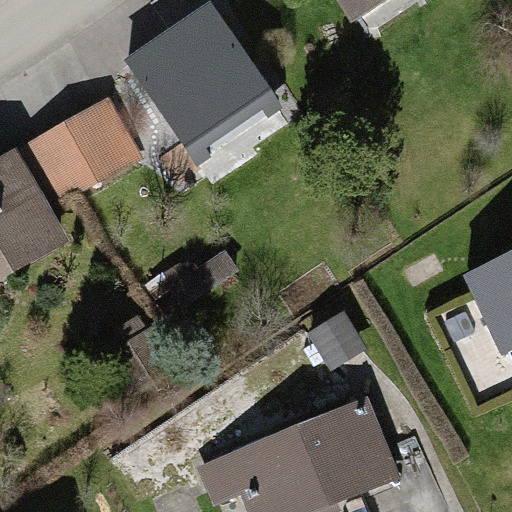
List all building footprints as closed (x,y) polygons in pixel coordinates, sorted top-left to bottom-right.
[(317,0),(351,52),(431,0),(317,0)] [(220,22),(136,75),(190,161),(274,109),(220,22)] [(108,109),(22,163),(56,217),(142,163),(108,109)] [(12,177),(0,183),(0,302),(62,269),(12,177)] [(511,280),(471,296),(497,368),(511,362),(511,280)] [(364,424),(202,482),(212,511),(239,511),(242,511),(352,511),(392,498),(364,424)]
